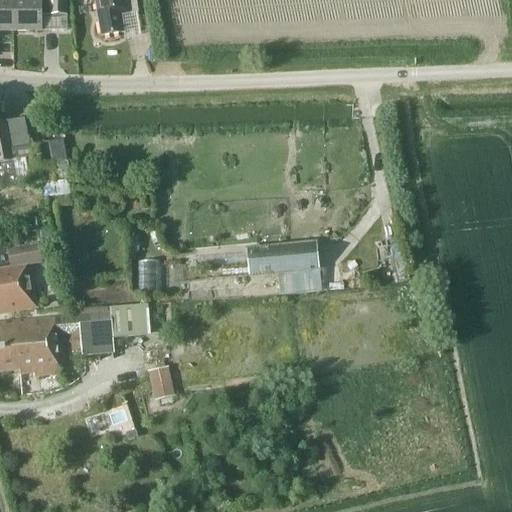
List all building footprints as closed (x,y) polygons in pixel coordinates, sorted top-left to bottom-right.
[(0,0),(0,31),(11,32),(10,0),(0,0)] [(10,0),(11,32),(40,31),(39,0),(10,0)] [(66,16),(66,0),(48,0),(49,16),(66,16)] [(137,17),(134,0),(94,0),(100,38),(123,34),(121,19),(137,17)] [(28,147),(22,117),(0,121),(0,176),(15,173),(39,169),(39,167),(36,154),(35,146),(28,147)] [(53,158),(71,158),(70,141),(53,142),(53,158)] [(278,277),(279,297),(318,294),(316,272),(318,272),(315,245),(246,251),(248,279),(251,278),(278,277)] [(40,264),(37,246),(5,252),(9,270),(0,271),(0,314),(35,308),(27,267),(40,264)] [(166,291),(165,260),(141,262),(143,292),(166,291)] [(71,355),(81,354),(82,358),(113,355),(111,341),(149,337),(149,334),(145,306),(109,311),(109,312),(0,323),(0,369),(18,368),(18,373),(33,371),(34,375),(60,372),(56,337),(69,335),(71,355)] [(174,397),(168,368),(147,373),(154,402),(174,397)]
